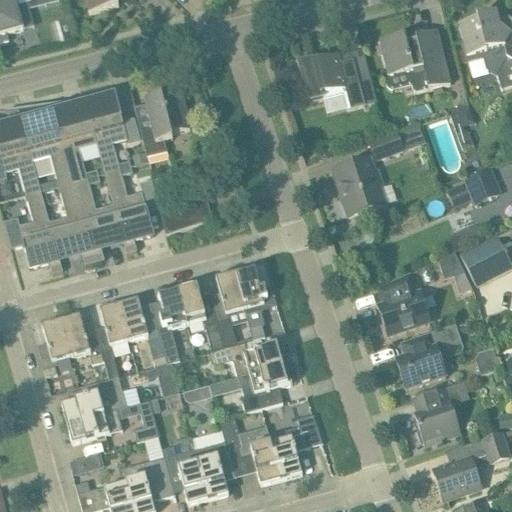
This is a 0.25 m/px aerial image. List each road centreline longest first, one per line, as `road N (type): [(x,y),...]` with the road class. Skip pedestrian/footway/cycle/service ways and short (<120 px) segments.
road 1 (residential): [(6,308),(295,232)]
road 2 (residential): [(377,483),(295,232)]
road 3 (unclassified): [(0,87),(228,30)]
road 4 (residential): [(295,232),(228,30)]
road 5 (residential): [(59,511),(6,308)]
road 6 (unclassified): [(228,30),(347,0)]
